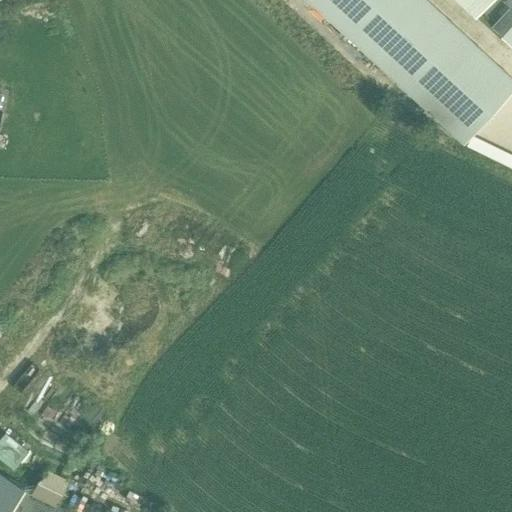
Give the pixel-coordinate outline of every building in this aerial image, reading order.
[(511,89),(511,77),(427,0),(305,0),(463,143),(511,89)] [(457,0),(476,17),(490,0),(457,0)] [(511,26),(501,39),(511,49),(511,26)] [(300,97),(305,83),(285,75),(279,89),(300,97)] [(34,296),(43,273),(35,270),(30,283),(8,274),(4,285),(34,296)] [(31,318),(31,304),(2,304),(2,318),(31,318)] [(113,345),(112,326),(79,326),(80,343),(68,343),(68,364),(86,364),(85,346),(113,345)] [(0,414),(16,431),(40,408),(23,390),(0,411),(0,414)] [(0,511),(71,511),(24,489),(0,472),(0,511)]
